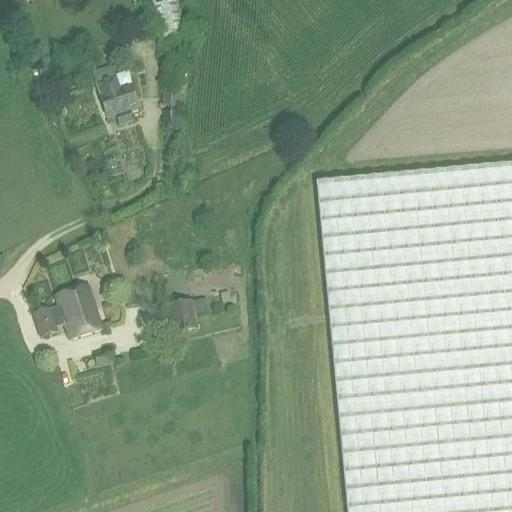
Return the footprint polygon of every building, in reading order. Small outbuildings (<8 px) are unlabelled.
[(0,0),(0,9),(19,0),(0,0)] [(147,0),(159,46),(185,40),(174,0),(147,0)] [(183,59),(178,45),(170,48),(163,51),(168,65),(183,59)] [(132,123),(128,113),(137,110),(128,86),(119,89),(114,77),(95,84),(99,97),(98,97),(106,121),(114,118),(117,128),(132,123)] [(185,84),(164,81),(161,106),(182,110),(185,84)] [(162,112),(160,130),(173,132),(175,114),(162,112)] [(511,511),(511,167),(315,186),(345,511),(511,511)] [(57,308),(50,310),(49,309),(30,315),(39,340),(57,334),(55,329),(63,326),(68,342),(101,331),(87,287),(54,298),(57,308)] [(165,307),(171,337),(197,331),(194,317),(207,314),(204,300),(191,303),(191,302),(165,307)] [(92,356),(96,369),(113,364),(110,351),(92,356)]
